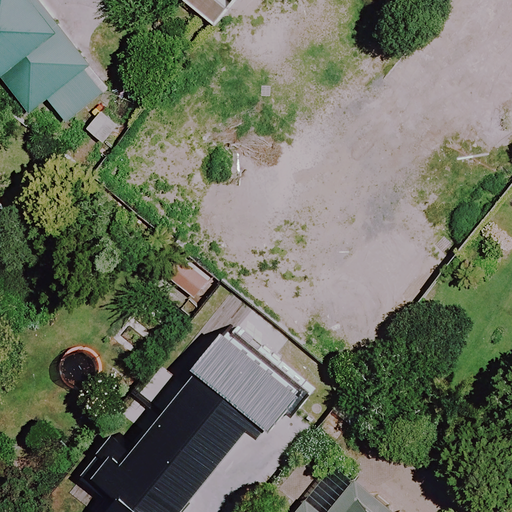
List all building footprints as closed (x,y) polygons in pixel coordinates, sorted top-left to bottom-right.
[(0,0),(0,84),(43,139),(106,89),(35,0),(0,0)] [(187,0),(214,22),(228,6),(220,0),(187,0)] [(232,0),(228,6),(214,22),(260,59),(308,0),(232,0)] [(511,0),(501,0),(496,6),(510,29),(444,68),(483,133),(511,115),(511,0)] [(0,245),(17,225),(0,211),(0,245)] [(330,285),(254,243),(230,287),(305,329),(330,285)] [(386,511),(350,481),(324,511),(386,511)]
